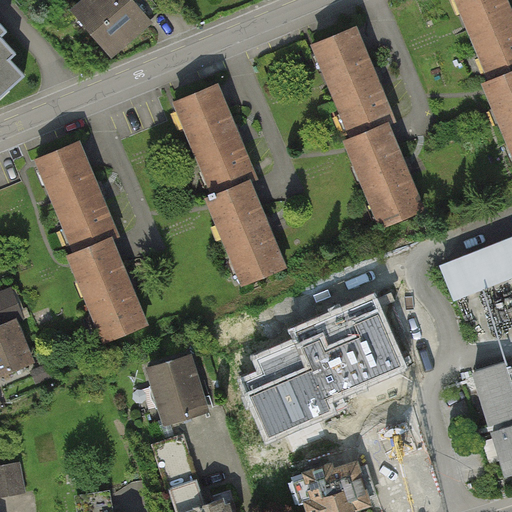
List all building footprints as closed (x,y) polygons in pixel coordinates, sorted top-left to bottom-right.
[(8,0),(0,0),(0,96),(3,100),(32,73),(17,57),(23,51),(9,35),(15,30),(6,20),(17,10),(8,0)] [(90,0),(77,12),(117,55),(155,20),(137,0),(90,0)] [(511,0),(457,0),(489,79),(511,70),(511,0)] [(360,29),(312,48),(349,139),(390,123),(396,120),(378,75),(360,29)] [(511,70),(489,79),(481,83),(511,159),(511,70)] [(223,86),(175,105),(212,196),(253,180),(259,177),(240,131),(223,86)] [(390,123),(349,139),(341,142),(377,232),(426,213),(406,164),(390,123)] [(83,144),(36,163),(72,254),(113,238),(119,235),(101,189),(83,144)] [(253,180),(212,196),(204,199),(240,289),(289,270),(270,222),(253,180)] [(113,238),(72,254),(64,257),(100,348),(149,328),(131,283),(113,238)] [(511,238),(444,265),(459,303),(511,281),(511,238)] [(0,291),(0,321),(25,312),(14,286),(0,291)] [(19,320),(0,327),(0,378),(37,364),(19,320)] [(308,443),(362,426),(350,388),(359,385),(347,345),(284,365),(308,443)] [(149,368),(165,427),(210,415),(194,356),(149,368)] [(478,371),(511,477),(511,476),(511,364),(511,361),(478,371)] [(158,445),(169,488),(198,481),(187,438),(158,445)] [(291,479),(301,511),(366,511),(384,506),(369,455),(291,479)] [(0,466),(0,496),(25,493),(21,464),(0,466)] [(241,511),(236,496),(181,511),(241,511)]
